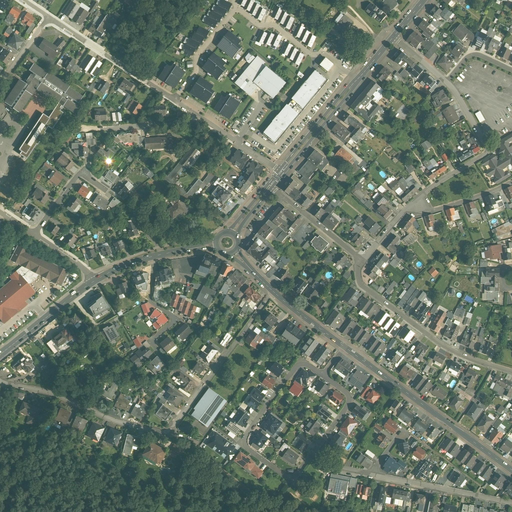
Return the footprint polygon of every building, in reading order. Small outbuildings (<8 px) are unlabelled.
[(9,4),(2,0),(0,0),(0,11),(3,13),(9,4)] [(232,5),(222,0),(219,6),(219,7),(227,11),(229,12),(232,5)] [(251,0),(247,0),(244,7),(244,8),(250,12),(254,3),(255,2),(251,0)] [(395,0),(385,0),(382,4),(391,11),(397,4),(397,2),(395,0)] [(95,2),(88,12),(91,14),(98,4),(95,2)] [(80,8),(72,3),(64,14),(73,20),(80,8)] [(254,3),(250,12),(249,13),(255,16),(256,16),(260,8),(260,6),(254,3)] [(379,9),(375,6),(374,6),(371,3),(365,11),(371,15),(370,16),(371,16),(374,19),(375,19),(380,23),(387,16),(383,13),(379,10),(379,9)] [(227,11),(219,7),(219,6),(217,6),(214,12),(222,16),(224,17),(227,11)] [(443,12),(436,6),(429,14),(436,20),(440,15),(443,12)] [(22,13),(14,7),(5,19),(6,20),(7,21),(7,20),(12,24),(15,20),(16,21),(22,13)] [(283,10),(276,7),(272,17),(278,20),(282,12),(283,10)] [(88,14),(80,8),(73,20),(81,25),(88,14)] [(260,8),(256,16),(255,16),(255,18),(261,21),(264,15),(266,11),(260,8)] [(453,14),(446,8),(443,12),(440,15),(447,21),(453,14)] [(222,16),(214,12),(213,11),(210,17),(209,18),(218,22),(219,23),(222,16)] [(282,12),(278,20),(277,22),(283,25),(284,25),(288,16),(288,17),(289,15),(282,12)] [(35,20),(27,14),(26,17),(23,21),(27,23),(26,25),(30,27),(32,23),(35,20)] [(353,22),(345,15),(335,28),(343,34),(353,22)] [(288,17),(288,16),(284,25),(283,25),(283,26),(289,29),(294,20),(288,17)] [(98,28),(94,34),(100,38),(105,29),(103,28),(104,25),(107,28),(111,21),(105,17),(103,20),(98,28)] [(218,22),(209,18),(210,17),(208,17),(205,23),(215,28),(218,22)] [(111,21),(107,28),(109,29),(110,28),(115,21),(115,20),(112,19),(111,21)] [(115,21),(110,28),(109,29),(107,28),(107,29),(109,30),(111,29),(113,30),(118,23),(115,21)] [(430,25),(424,21),(419,27),(424,32),(425,32),(427,28),(430,25)] [(433,21),(430,25),(427,28),(434,34),(438,29),(434,26),(436,24),(436,23),(433,21)] [(30,27),(26,33),(29,35),(35,26),(32,23),(30,27)] [(95,26),(92,24),(88,30),(94,34),(98,28),(95,26)] [(472,34),(461,24),(457,29),(460,32),(456,36),(462,41),(466,37),(469,39),(472,34)] [(305,28),(298,25),(297,27),(295,32),(293,35),(300,38),(304,30),(305,28)] [(13,30),(8,27),(5,33),(9,36),(12,31),(13,30)] [(209,32),(199,27),(196,34),(204,38),(206,39),(209,32)] [(434,34),(427,28),(425,32),(431,37),(434,34)] [(304,30),(300,38),(299,40),(305,43),(309,35),(310,35),(310,33),(304,30)] [(267,34),(261,31),(258,38),(256,41),(263,44),(264,43),(263,43),(267,34)] [(241,42),(229,32),(225,37),(226,38),(223,41),(222,41),(217,46),(224,51),(225,51),(227,52),(226,53),(232,58),(241,48),(238,45),(241,42)] [(421,37),(414,32),(407,41),(416,49),(420,44),(424,40),(422,38),(421,37)] [(431,37),(425,32),(424,32),(422,34),(426,37),(430,41),(435,35),(434,34),(431,37)] [(204,38),(196,34),(194,33),(191,39),(200,43),(200,44),(201,44),(204,38)] [(274,36),(268,33),(267,34),(263,43),(264,43),(270,46),(271,44),(275,36),(274,36)] [(487,36),(480,33),(478,38),(475,43),(474,45),(481,48),(487,36)] [(282,37),(275,34),(274,36),(275,36),(271,44),(277,47),(282,37)] [(310,35),(309,35),(305,43),(304,44),(311,48),(316,38),(310,35)] [(441,39),(435,35),(430,41),(434,44),(436,45),(441,39)] [(15,36),(8,44),(9,45),(13,48),(16,51),(22,43),(20,40),(15,36)] [(430,41),(426,37),(424,40),(420,44),(429,51),(434,44),(430,41)] [(54,47),(45,41),(45,42),(43,40),(39,47),(41,48),(40,49),(49,55),(48,57),(53,60),(60,51),(59,50),(65,43),(61,39),(54,47)] [(200,43),(191,39),(190,39),(187,45),(195,49),(197,50),(200,44),(200,43)] [(493,39),(489,47),(490,48),(488,51),(491,53),(493,49),(496,51),(500,43),(493,39)] [(326,48),(330,43),(328,41),(322,48),(324,50),(326,48)] [(293,46),(286,43),(281,53),(287,56),(288,56),(292,48),(293,46)] [(195,49),(187,45),(185,44),(182,51),(184,52),(191,55),(192,56),(195,49)] [(426,54),(425,56),(429,60),(439,48),(436,45),(434,44),(429,51),(426,54)] [(462,49),(458,46),(452,53),(458,58),(464,51),(462,49)] [(13,55),(4,48),(0,53),(2,55),(0,58),(0,60),(6,65),(13,55)] [(241,48),(232,58),(234,60),(237,57),(236,56),(240,52),(241,53),(243,49),(241,48)] [(292,48),(288,56),(287,56),(287,58),(293,61),(297,52),(298,51),(292,48)] [(511,52),(504,48),(500,57),(507,60),(511,52)] [(404,55),(398,50),(391,58),(397,63),(401,58),(404,55)] [(297,52),(293,61),(292,62),(299,65),(304,55),(297,52)] [(226,64),(214,54),(210,59),(210,60),(208,63),(207,63),(202,68),(209,73),(209,72),(212,74),(211,75),(217,80),(226,70),(223,67),(226,64)] [(417,66),(404,55),(401,58),(412,67),(411,68),(413,70),(417,66)] [(96,60),(90,56),(87,60),(82,68),(87,72),(96,60)] [(445,56),(441,61),(442,62),(439,65),(447,72),(449,68),(453,63),(451,62),(446,57),(445,56)] [(286,84),(263,65),(265,63),(258,57),(252,64),(245,72),(236,84),(250,96),(256,90),(258,86),(261,89),(273,99),(286,84)] [(75,63),(67,58),(61,66),(69,72),(71,69),(74,64),(75,63)] [(333,65),(326,59),(321,65),(328,72),(333,65)] [(101,64),(96,60),(87,72),(93,76),(94,75),(99,68),(101,64)] [(248,61),(242,70),(245,72),(252,64),(248,61)] [(178,65),(174,63),(173,65),(185,73),(186,71),(182,68),(182,69),(178,66),(178,65)] [(69,87),(47,73),(46,74),(32,65),(28,71),(33,74),(32,77),(30,76),(26,81),(28,83),(27,84),(20,80),(4,103),(11,108),(12,107),(14,108),(13,109),(19,114),(31,95),(30,94),(31,92),(33,93),(34,91),(33,90),(34,88),(37,89),(36,90),(58,105),(59,103),(63,106),(76,114),(80,108),(76,105),(77,103),(79,104),(83,98),(68,88),(69,87)] [(173,65),(171,68),(167,66),(159,79),(164,83),(165,82),(169,84),(168,85),(174,89),(179,82),(178,81),(179,79),(180,80),(185,73),(173,65)] [(413,70),(410,74),(416,79),(423,71),(417,66),(413,70)] [(391,74),(384,67),(379,74),(383,78),(386,80),(391,74)] [(226,70),(217,80),(219,82),(222,79),(221,78),(225,74),(225,75),(228,71),(226,70)] [(400,74),(405,79),(410,74),(404,70),(400,74)] [(234,72),(230,77),(235,81),(239,76),(234,72)] [(306,83),(306,82),(301,88),(302,88),(292,99),(303,108),(326,80),(315,72),(306,83)] [(383,78),(379,74),(376,77),(382,82),(384,80),(382,78),(383,78)] [(434,81),(429,76),(424,82),(429,87),(433,83),(434,81)] [(200,78),(196,84),(197,84),(194,88),(193,87),(190,93),(196,98),(197,97),(199,98),(199,99),(206,104),(213,92),(210,90),(213,86),(200,78)] [(109,86),(100,80),(94,88),(103,94),(109,86)] [(133,86),(124,80),(118,89),(127,94),(133,86)] [(373,81),(363,93),(370,99),(375,92),(379,88),(380,87),(373,81)] [(385,92),(379,88),(375,92),(379,95),(376,99),(378,101),(385,92)] [(439,90),(438,91),(438,92),(438,93),(437,94),(433,97),(436,101),(434,103),(437,108),(441,106),(449,101),(442,91),(441,92),(440,90),(439,90)] [(213,92),(206,104),(208,105),(210,102),(209,101),(212,97),(213,97),(216,94),(213,92)] [(379,95),(375,92),(370,99),(371,100),(374,102),(376,99),(379,95)] [(360,96),(369,103),(371,100),(370,99),(363,93),(360,96)] [(234,96),(230,94),(228,96),(240,104),(242,101),(238,99),(238,100),(233,97),(234,96)] [(128,95),(123,103),(125,105),(131,96),(128,95)] [(228,96),(226,99),(223,97),(214,110),(220,113),(221,112),(224,115),(224,116),(230,120),(234,113),(233,112),(235,110),(236,110),(240,104),(228,96)] [(369,103),(360,96),(357,100),(361,103),(365,107),(369,103)] [(357,100),(351,108),(363,117),(366,113),(363,110),(365,107),(361,103),(357,100)] [(133,101),(127,110),(135,116),(141,107),(133,101)] [(43,114),(19,150),(21,152),(20,155),(27,159),(36,145),(37,146),(40,141),(39,140),(41,137),(43,138),(46,133),(44,133),(48,127),(52,130),(63,113),(60,111),(61,110),(63,107),(63,106),(59,103),(58,105),(49,118),(43,114)] [(377,104),(372,111),(376,114),(377,113),(381,108),(377,104)] [(287,105),(278,117),(278,116),(273,122),(274,122),(264,133),(275,142),(277,140),(298,114),(291,108),(287,105)] [(165,117),(164,107),(154,107),(155,118),(165,117)] [(452,107),(442,113),(450,125),(459,119),(452,107)] [(105,109),(95,110),(95,121),(105,120),(105,109)] [(354,118),(347,113),(341,120),(348,125),(350,123),(354,118)] [(368,115),(366,113),(363,117),(369,122),(372,118),(368,115)] [(365,128),(354,118),(350,123),(357,129),(361,133),(365,128)] [(350,134),(337,124),(332,130),(341,138),(344,134),(348,137),(350,134)] [(361,133),(357,129),(353,134),(354,135),(357,137),(361,133)] [(124,135),(117,136),(116,138),(120,141),(124,145),(128,143),(128,142),(131,142),(132,143),(134,143),(135,145),(138,145),(139,143),(138,137),(137,135),(137,134),(134,134),(134,135),(127,135),(126,134),(124,134),(124,135)] [(348,137),(344,134),(341,138),(348,143),(351,140),(348,137)] [(117,138),(115,137),(114,136),(112,136),(110,138),(117,145),(119,143),(120,141),(117,138)] [(477,144),(472,137),(468,140),(472,147),(473,147),(477,144)] [(168,138),(149,139),(150,149),(160,148),(160,149),(166,149),(168,149),(168,146),(168,140),(168,138)] [(511,145),(510,146),(506,139),(497,144),(501,149),(500,150),(499,153),(502,154),(503,154),(505,157),(507,159),(508,159),(509,160),(508,161),(510,164),(511,168),(511,167),(511,145)] [(425,149),(432,145),(429,140),(422,144),(425,149)] [(81,144),(71,144),(71,149),(74,149),(74,153),(78,156),(79,157),(79,149),(84,148),(84,147),(81,147),(81,144)] [(109,147),(105,152),(110,156),(107,160),(109,161),(116,152),(109,147)] [(192,147),(179,163),(183,166),(187,169),(200,153),(192,147)] [(356,159),(341,147),(334,155),(349,168),(356,160),(356,159)] [(84,148),(79,149),(79,157),(79,158),(87,157),(87,148),(84,148)] [(474,154),(471,148),(469,149),(465,151),(469,157),(474,154)] [(105,152),(100,149),(96,154),(105,162),(107,160),(110,156),(105,152)] [(73,157),(65,150),(63,152),(68,156),(66,159),(67,160),(69,161),(73,157)] [(330,162),(317,151),(316,152),(314,150),(313,153),(314,154),(309,160),(318,168),(323,172),(330,162)] [(257,164),(253,162),(251,164),(248,162),(250,159),(246,157),(245,158),(242,155),(243,154),(238,151),(231,162),(243,170),(245,166),(249,168),(248,170),(249,171),(247,174),(247,175),(244,178),(252,184),(255,180),(256,181),(264,169),(260,166),(260,167),(259,167),(257,166),(257,165),(256,165),(257,164)] [(465,151),(458,156),(461,161),(469,157),(465,151)] [(500,160),(497,162),(495,159),(496,159),(494,154),(483,161),(483,164),(486,165),(488,163),(491,168),(488,170),(487,174),(491,176),(494,174),(496,178),(494,179),(493,183),(496,183),(509,176),(507,172),(504,174),(501,170),(506,167),(510,164),(508,161),(509,160),(508,159),(507,159),(505,157),(504,158),(503,157),(500,159),(500,160)] [(62,156),(60,159),(59,158),(58,160),(59,161),(57,163),(62,166),(67,160),(66,159),(62,156)] [(69,161),(67,160),(62,166),(68,171),(73,165),(69,161)] [(356,160),(349,168),(354,171),(357,169),(356,168),(357,167),(356,166),(359,162),(356,160)] [(308,180),(318,168),(309,161),(299,173),(308,180)] [(179,163),(162,182),(176,194),(181,198),(182,198),(185,194),(175,185),(174,185),(171,183),(172,182),(174,183),(176,181),(173,178),(177,174),(178,174),(180,172),(179,171),(183,166),(179,163)] [(442,164),(434,169),(438,175),(446,170),(442,164)] [(147,168),(143,171),(151,179),(154,176),(147,168)] [(434,169),(428,173),(431,179),(438,175),(434,169)] [(117,177),(109,171),(107,173),(106,172),(105,174),(106,175),(104,178),(113,184),(117,177)] [(211,172),(202,182),(204,183),(202,184),(206,187),(215,175),(211,172)] [(53,175),(51,174),(48,178),(58,185),(62,179),(55,173),(53,175)] [(226,185),(215,176),(210,182),(213,184),(214,183),(217,185),(214,188),(216,189),(218,185),(223,189),(226,185)] [(252,184),(244,178),(238,187),(245,193),(252,184)] [(292,178),(283,189),(289,194),(295,188),(298,184),(292,178)] [(408,183),(403,178),(399,182),(400,183),(407,191),(413,185),(418,190),(421,187),(418,184),(417,185),(416,183),(416,182),(413,179),(408,183)] [(185,194),(182,198),(186,202),(202,183),(198,180),(186,194),(185,194)] [(399,182),(397,180),(390,186),(395,191),(397,190),(400,187),(403,190),(405,192),(407,191),(400,183),(399,182)] [(127,183),(124,187),(128,190),(129,191),(132,188),(127,183)] [(327,183),(320,191),(324,193),(325,192),(330,186),(327,183)] [(330,186),(325,192),(329,196),(337,187),(332,183),(330,186)] [(44,190),(36,184),(34,187),(42,192),(42,193),(44,190)] [(122,184),(115,192),(121,197),(128,190),(124,187),(122,184)] [(216,189),(211,195),(215,198),(212,202),(217,205),(219,202),(223,205),(230,195),(227,192),(223,189),(218,185),(216,189)] [(382,185),(378,189),(383,193),(386,190),(382,185)] [(413,185),(407,191),(412,196),(418,190),(413,185)] [(310,200),(305,196),(311,189),(308,186),(301,193),(296,200),(307,209),(313,202),(310,200)] [(42,192),(34,187),(31,192),(33,194),(31,197),(34,200),(35,198),(37,199),(42,192)] [(82,187),(78,193),(85,198),(86,197),(88,198),(89,196),(87,195),(89,192),(82,187)] [(301,193),(295,188),(289,194),(296,200),(301,193)] [(364,196),(356,188),(352,191),(360,199),(364,196)] [(401,196),(400,197),(405,202),(412,196),(407,191),(405,192),(401,196)] [(42,193),(42,192),(37,199),(43,204),(48,197),(42,193)] [(391,201),(384,194),(382,196),(388,202),(389,203),(391,201)] [(382,196),(381,195),(375,201),(382,207),(385,204),(385,205),(388,202),(382,196)] [(493,195),(485,198),(488,204),(489,207),(496,204),(495,202),(495,201),(493,195)] [(108,203),(98,196),(93,203),(103,210),(108,203)] [(81,203),(73,198),(67,206),(68,207),(73,211),(77,205),(79,206),(81,203)] [(369,199),(365,205),(369,209),(374,204),(369,199)] [(335,203),(332,200),(324,209),(330,215),(336,208),(338,205),(335,203)] [(502,200),(495,202),(496,204),(498,209),(504,206),(502,200)] [(473,202),(466,205),(468,211),(473,209),(476,208),(473,202)] [(319,203),(312,212),(324,222),(330,215),(324,209),(319,205),(320,204),(319,203)] [(177,204),(167,210),(170,216),(169,217),(172,220),(176,218),(175,217),(182,212),(177,204)] [(382,207),(378,211),(382,215),(389,208),(385,205),(385,204),(382,207)] [(496,204),(489,207),(486,208),(488,212),(498,209),(496,204)] [(301,221),(282,205),(276,213),(282,219),(285,215),(293,221),(290,225),(292,227),(295,229),(301,221)] [(38,210),(31,206),(29,209),(26,214),(33,218),(38,210)] [(389,208),(382,215),(387,220),(394,213),(389,208)] [(457,211),(455,212),(454,209),(446,211),(448,217),(450,222),(460,219),(457,211)] [(282,219),(276,213),(270,220),(285,233),(286,234),(292,227),(290,225),(282,219)] [(330,215),(324,222),(334,230),(340,223),(330,215)] [(432,215),(425,217),(427,224),(428,228),(433,227),(432,222),(434,221),(432,215)] [(409,216),(400,227),(406,232),(413,223),(415,220),(409,216)] [(134,223),(132,223),(131,220),(126,222),(129,233),(128,233),(130,238),(138,235),(134,223)] [(285,233),(270,220),(266,224),(274,231),(272,233),(275,236),(273,239),(275,241),(278,238),(279,238),(281,235),(283,236),(285,233)] [(369,226),(367,228),(373,232),(379,226),(374,221),(369,226)] [(274,231),(266,224),(258,233),(266,240),(266,239),(272,233),(274,231)] [(59,229),(53,225),(48,231),(54,236),(59,229)] [(292,227),(286,234),(288,236),(295,229),(292,227)] [(270,243),(266,239),(266,240),(258,233),(255,236),(262,242),(280,257),(283,254),(272,245),(270,243)] [(354,239),(352,241),(358,245),(364,238),(359,234),(359,233),(356,236),(354,239)] [(411,233),(403,240),(408,246),(416,240),(411,233)] [(69,234),(63,242),(71,248),(76,240),(69,234)] [(394,235),(384,246),(394,254),(397,252),(398,250),(394,247),(399,240),(394,235)] [(262,242),(255,236),(252,240),(259,245),(262,242)] [(329,244),(320,236),(318,238),(316,237),(311,243),(313,244),(312,246),(321,253),(329,244)] [(122,240),(113,244),(116,252),(124,249),(123,246),(124,245),(122,240)] [(252,240),(250,241),(245,247),(244,249),(245,250),(245,251),(246,251),(247,251),(251,255),(259,245),(252,240)] [(259,245),(251,255),(264,266),(267,262),(273,267),(281,258),(280,257),(262,242),(259,245)] [(68,272),(18,246),(10,260),(22,266),(38,275),(60,286),(68,272)] [(107,246),(106,246),(104,246),(105,248),(100,250),(101,252),(104,257),(111,254),(107,246)] [(498,246),(489,247),(489,252),(485,252),(486,258),(490,258),(490,259),(491,259),(497,258),(497,254),(499,253),(498,246)] [(90,251),(86,253),(86,254),(88,258),(87,258),(88,261),(91,260),(90,259),(96,257),(93,250),(90,251)] [(505,250),(502,251),(502,253),(503,256),(504,256),(505,262),(511,260),(511,259),(511,254),(508,255),(507,250),(505,250)] [(389,259),(380,252),(376,256),(378,257),(385,262),(384,262),(386,263),(389,259)] [(404,258),(397,252),(394,254),(392,257),(393,257),(400,263),(404,258)] [(348,259),(342,253),(338,258),(342,262),(344,264),(348,259)] [(214,257),(214,258),(206,255),(203,258),(204,259),(202,262),(201,262),(198,271),(204,273),(204,272),(207,273),(216,276),(221,260),(216,258),(217,258),(214,257)] [(378,257),(376,256),(373,260),(374,262),(372,264),(379,269),(384,262),(385,262),(378,257)] [(400,263),(393,257),(391,260),(392,261),(391,263),(396,267),(400,263)] [(234,268),(224,263),(222,267),(221,270),(219,274),(225,277),(234,268)] [(379,269),(372,264),(368,269),(370,271),(374,274),(375,273),(379,269)] [(413,265),(410,268),(417,275),(420,272),(413,265)] [(38,275),(22,266),(14,273),(17,276),(19,274),(28,285),(37,278),(38,275)] [(429,272),(435,278),(440,272),(434,267),(429,272)] [(168,269),(157,272),(155,286),(171,283),(170,278),(171,278),(170,272),(169,273),(168,269)] [(491,269),(487,269),(487,273),(491,274),(490,278),(499,278),(499,270),(495,269),(495,270),(491,270),(491,269)] [(283,270),(277,277),(282,281),(283,282),(286,277),(290,281),(292,277),(283,270)] [(242,275),(236,271),(232,275),(231,274),(227,277),(228,278),(226,281),(224,284),(220,291),(224,293),(222,294),(225,295),(226,296),(226,295),(229,289),(232,286),(234,283),(242,275)] [(347,271),(343,276),(348,280),(351,275),(347,271)] [(375,273),(374,274),(370,271),(367,274),(374,280),(378,276),(375,273)] [(12,280),(0,290),(0,319),(1,321),(2,321),(3,322),(6,319),(5,318),(14,310),(17,313),(27,305),(24,301),(35,293),(28,285),(19,274),(17,276),(12,280)] [(316,277),(313,274),(308,280),(312,283),(314,280),(316,277)] [(247,281),(242,275),(234,283),(236,285),(235,287),(238,289),(238,290),(239,289),(247,281)] [(142,276),(133,279),(136,286),(145,283),(142,276)] [(218,277),(214,289),(218,291),(223,279),(218,277)] [(490,278),(489,278),(487,278),(481,277),(481,284),(486,284),(486,280),(491,280),(491,287),(487,287),(487,290),(487,292),(498,292),(499,278),(490,278)] [(300,280),(297,284),(298,284),(296,287),(295,286),(293,289),(300,294),(306,286),(305,286),(306,284),(306,283),(301,279),(300,280)] [(317,282),(313,287),(312,287),(311,288),(318,293),(325,285),(321,282),(319,284),(317,282)] [(126,283),(118,285),(120,289),(122,295),(129,292),(126,283)] [(236,285),(234,283),(232,286),(229,289),(236,292),(238,289),(235,287),(236,285)] [(216,293),(203,286),(197,301),(208,309),(216,293)] [(412,286),(398,305),(401,308),(408,312),(411,307),(409,305),(419,291),(412,286)] [(255,292),(249,287),(247,289),(246,288),(244,290),(245,291),(243,293),(248,297),(245,300),(247,301),(255,292)] [(311,288),(307,294),(305,296),(308,298),(308,299),(308,300),(308,301),(309,301),(309,302),(310,302),(311,302),(312,301),(318,293),(311,288)] [(238,289),(236,292),(232,298),(236,300),(240,294),(241,292),(239,289),(238,290),(238,289)] [(348,295),(344,299),(353,305),(356,301),(360,295),(352,289),(348,295)] [(255,292),(247,301),(247,302),(249,304),(252,301),(254,303),(253,304),(254,304),(255,303),(255,304),(261,297),(255,292)] [(423,292),(418,299),(422,302),(428,295),(423,292)] [(498,292),(487,292),(487,302),(498,302),(498,292)] [(86,305),(94,318),(110,308),(101,293),(90,298),(86,305)] [(180,296),(173,294),(170,306),(176,308),(179,298),(180,296)] [(232,298),(226,295),(226,296),(222,302),(231,307),(236,300),(232,298)] [(185,300),(179,298),(176,308),(175,310),(181,312),(185,302),(185,300)] [(361,306),(359,309),(365,313),(372,303),(366,299),(365,300),(361,306)] [(252,301),(249,304),(247,302),(242,310),(246,313),(248,309),(252,313),(254,310),(252,309),(255,305),(254,304),(253,304),(254,303),(252,301)] [(328,304),(323,301),(319,306),(324,309),(328,304)] [(191,304),(185,302),(181,312),(181,314),(187,316),(190,305),(191,304)] [(372,303),(365,313),(370,317),(376,308),(377,307),(372,303)] [(440,305),(436,303),(430,313),(434,315),(437,310),(438,308),(440,305)] [(197,307),(190,305),(187,316),(186,317),(193,320),(197,307)] [(423,309),(419,306),(412,316),(423,323),(427,318),(424,316),(430,308),(426,305),(423,309)] [(211,311),(210,313),(209,312),(207,317),(214,319),(217,310),(214,309),(213,312),(211,311)] [(461,310),(457,309),(454,315),(462,318),(464,314),(460,312),(461,310)] [(4,324),(17,313),(14,310),(5,318),(6,319),(3,322),(4,324)] [(163,315),(155,311),(150,317),(153,319),(156,317),(157,318),(159,320),(153,325),(154,326),(153,327),(155,329),(156,329),(157,330),(161,327),(160,326),(163,324),(163,325),(168,321),(164,316),(164,317),(163,315)] [(383,311),(381,314),(375,322),(381,326),(388,317),(389,315),(383,311)] [(454,315),(448,312),(446,317),(448,318),(445,324),(448,326),(450,322),(454,315)] [(338,316),(335,313),(334,313),(327,322),(335,328),(341,320),(343,317),(340,315),(338,316)] [(81,321),(75,314),(69,319),(72,322),(70,324),(73,327),(81,321)] [(278,320),(271,314),(265,321),(272,327),(274,325),(275,327),(278,324),(276,322),(278,320)] [(444,318),(439,315),(438,317),(434,323),(434,324),(431,329),(438,333),(441,327),(439,326),(444,318)] [(388,317),(381,326),(387,330),(394,321),(388,317)] [(350,320),(350,319),(346,324),(341,332),(342,333),(344,334),(344,335),(345,335),(351,327),(354,323),(350,320)] [(387,331),(393,336),(398,328),(400,325),(394,321),(387,330),(387,331)] [(460,327),(450,322),(448,326),(446,330),(443,336),(454,341),(459,332),(458,331),(460,327)] [(186,324),(176,334),(178,337),(181,341),(192,331),(186,324)] [(286,331),(284,334),(283,336),(287,339),(286,340),(289,341),(298,329),(292,324),(286,332),(286,331)] [(107,327),(102,330),(110,342),(119,337),(113,326),(108,328),(107,327)] [(364,331),(359,327),(355,332),(352,337),(353,338),(353,339),(356,341),(364,331)] [(407,328),(406,329),(401,337),(408,342),(414,334),(407,328)] [(304,334),(298,329),(289,341),(291,343),(295,346),(297,344),(299,341),(304,334)] [(69,334),(65,330),(62,333),(67,340),(68,341),(72,338),(69,334)] [(267,335),(261,331),(258,335),(262,338),(262,339),(263,340),(265,337),(267,335)] [(369,335),(364,331),(356,341),(360,344),(362,345),(366,340),(369,335)] [(61,332),(52,340),(58,348),(67,340),(62,333),(61,332)] [(258,335),(253,332),(246,341),(251,344),(250,345),(250,346),(252,347),(253,347),(253,346),(255,347),(262,339),(262,338),(258,335)] [(469,336),(465,334),(460,344),(472,349),(475,343),(472,342),(475,334),(471,332),(469,336)] [(175,345),(168,337),(159,344),(161,347),(166,352),(175,345)] [(319,343),(312,338),(302,351),(309,356),(312,352),(312,351),(315,347),(315,348),(319,343)] [(379,342),(374,338),(370,343),(367,348),(368,349),(368,350),(372,352),(379,342)] [(47,344),(54,354),(59,350),(58,348),(52,340),(47,344)] [(402,346),(396,341),(393,345),(399,350),(402,346)] [(384,346),(379,342),(372,352),(375,355),(377,356),(381,351),(384,346)] [(482,346),(480,345),(478,352),(490,356),(492,350),(489,349),(491,344),(486,342),(484,347),(482,346)] [(428,348),(420,343),(416,349),(419,351),(424,354),(428,348)] [(147,349),(143,344),(138,348),(140,350),(142,352),(147,349)] [(209,345),(200,357),(201,358),(207,362),(208,363),(218,351),(209,345)] [(321,351),(318,355),(317,355),(314,360),(321,365),(331,352),(323,347),(320,351),(321,351)] [(402,348),(399,353),(397,352),(396,353),(401,357),(406,351),(402,348)] [(142,352),(140,350),(137,353),(138,354),(142,360),(142,361),(147,357),(147,356),(151,354),(148,349),(147,349),(142,352)] [(396,353),(393,351),(387,360),(395,366),(401,357),(396,353)] [(424,354),(419,351),(415,357),(420,360),(424,354)] [(446,358),(437,353),(434,360),(442,364),(446,358)] [(138,354),(134,357),(131,359),(138,367),(141,364),(139,362),(142,360),(138,354)] [(50,359),(47,356),(42,361),(46,366),(50,362),(48,360),(50,359)] [(157,356),(147,366),(155,374),(165,365),(157,356)] [(19,363),(13,367),(17,371),(19,369),(20,371),(23,368),(28,373),(34,368),(31,364),(33,363),(30,360),(29,358),(27,359),(25,357),(18,362),(19,363)] [(347,364),(342,360),(339,365),(336,368),(336,369),(341,372),(347,364)] [(461,366),(453,362),(449,368),(458,373),(461,366)] [(204,368),(197,363),(192,370),(199,375),(204,368)] [(282,370),(274,364),(270,371),(279,377),(283,371),(282,370)] [(353,367),(347,364),(341,372),(346,376),(348,373),(353,367)] [(413,373),(405,367),(404,368),(403,368),(402,369),(402,370),(400,374),(403,376),(403,377),(405,378),(406,377),(409,380),(410,379),(414,373),(413,373)] [(303,370),(297,379),(302,383),(308,386),(314,378),(313,377),(308,374),(303,370)] [(477,374),(469,370),(468,370),(469,370),(465,377),(468,378),(474,381),(477,374)] [(363,375),(358,371),(352,380),(349,383),(354,386),(363,375)] [(418,374),(414,371),(413,373),(414,373),(410,379),(413,381),(414,379),(418,374)] [(193,382),(180,373),(177,377),(177,378),(183,382),(180,386),(179,387),(186,392),(193,382)] [(348,373),(346,376),(343,380),(345,382),(349,378),(351,375),(348,373)] [(368,378),(363,375),(354,386),(359,390),(361,387),(368,378)] [(505,380),(496,375),(493,382),(496,384),(501,386),(504,380),(505,380)] [(275,382),(268,377),(263,383),(270,388),(275,382)] [(426,380),(421,377),(417,382),(413,386),(414,388),(418,391),(426,380)] [(109,389),(108,389),(106,392),(101,390),(98,395),(102,396),(99,401),(107,405),(110,400),(110,401),(119,384),(107,378),(104,383),(111,386),(109,389)] [(183,382),(177,378),(174,381),(180,386),(183,382)] [(474,381),(468,378),(464,385),(470,388),(474,381)] [(426,380),(418,391),(421,393),(423,394),(427,389),(430,384),(426,380)] [(511,383),(504,380),(501,386),(498,393),(497,394),(503,397),(504,395),(510,398),(511,394),(511,393),(511,383)] [(321,382),(315,390),(318,392),(317,393),(320,395),(321,394),(323,395),(329,388),(321,382)] [(290,391),(289,391),(298,397),(303,390),(300,389),(294,384),(293,386),(290,391)] [(501,386),(496,384),(493,390),(498,393),(501,386)] [(171,388),(168,386),(165,391),(171,396),(168,401),(175,406),(181,398),(177,395),(178,394),(171,388)] [(269,391),(262,386),(258,391),(265,396),(269,391)] [(370,389),(366,386),(364,389),(361,393),(359,395),(362,397),(365,393),(366,394),(370,389)] [(446,395),(436,387),(435,388),(433,391),(433,392),(435,393),(434,394),(442,400),(446,395)] [(226,402),(208,389),(193,409),(195,410),(191,416),(206,428),(226,402)] [(258,391),(257,390),(254,393),(254,394),(252,397),(260,403),(265,396),(258,391)] [(380,395),(372,390),(371,392),(369,391),(366,396),(367,397),(366,399),(373,404),(380,395)] [(331,391),(325,398),(329,401),(330,399),(334,393),(331,391)] [(334,393),(330,399),(338,405),(343,398),(335,392),(334,393)] [(121,394),(114,408),(117,409),(117,408),(124,412),(125,410),(128,405),(129,404),(123,401),(125,396),(121,394)] [(464,401),(456,396),(449,406),(457,411),(464,401)] [(252,397),(251,397),(246,404),(254,410),(260,403),(252,397)] [(401,403),(396,400),(390,409),(394,413),(398,408),(401,403)] [(40,410),(23,403),(20,411),(31,415),(28,424),(33,426),(40,410)] [(487,408),(480,403),(477,406),(482,409),(484,411),(487,408)] [(139,410),(135,407),(130,415),(140,420),(148,407),(143,404),(140,408),(139,410)] [(477,406),(475,404),(467,415),(474,420),(482,409),(477,406)] [(162,406),(161,405),(155,414),(164,421),(166,419),(167,420),(170,416),(168,415),(171,412),(162,406)] [(254,410),(248,405),(244,410),(245,411),(250,415),(254,410)] [(362,409),(357,406),(353,412),(362,419),(367,413),(362,409)] [(371,412),(364,406),(362,409),(367,413),(369,415),(371,412)] [(327,411),(323,408),(321,411),(320,410),(316,415),(326,421),(328,419),(327,419),(328,417),(329,418),(332,414),(327,411)] [(401,410),(398,408),(394,413),(392,415),(395,417),(401,410)] [(410,412),(405,408),(403,411),(399,418),(403,421),(410,412)] [(69,414),(60,410),(57,415),(58,415),(57,419),(55,418),(53,422),(58,424),(59,425),(65,427),(67,422),(66,421),(69,414)] [(243,413),(239,410),(236,415),(245,422),(249,418),(243,413)] [(410,412),(403,421),(407,424),(408,425),(413,418),(415,415),(410,412)] [(263,422),(259,428),(263,430),(266,432),(267,431),(274,435),(283,423),(270,414),(266,418),(268,420),(265,423),(263,422)] [(245,422),(236,415),(232,419),(232,420),(236,423),(242,427),(245,422)] [(493,420),(485,415),(477,427),(485,432),(490,425),(493,420)] [(87,421),(76,416),(74,421),(71,429),(81,434),(87,421)] [(493,420),(490,425),(493,426),(497,420),(498,419),(496,417),(493,420)] [(354,421),(349,418),(341,429),(349,435),(357,424),(354,421)] [(413,418),(408,425),(407,424),(407,425),(410,427),(415,420),(413,418)] [(424,422),(420,419),(418,422),(413,428),(413,429),(418,432),(424,422)] [(312,420),(305,429),(306,430),(306,431),(306,433),(307,434),(309,434),(310,433),(313,435),(316,432),(317,433),(319,430),(318,429),(320,426),(316,423),(312,420)] [(493,426),(493,427),(496,429),(501,423),(497,420),(493,426)] [(234,425),(229,421),(224,428),(235,436),(240,429),(234,425)] [(395,425),(389,421),(384,426),(394,433),(398,427),(395,425)] [(424,422),(418,432),(422,435),(427,429),(429,426),(424,422)] [(104,429),(93,424),(87,436),(93,439),(94,438),(98,440),(104,429)] [(383,429),(375,424),(372,428),(380,433),(383,429)] [(432,432),(428,438),(429,438),(433,441),(440,432),(435,428),(432,432)] [(121,434),(110,429),(110,431),(106,438),(105,442),(116,447),(121,434)] [(427,429),(422,435),(421,436),(424,438),(429,431),(427,429)] [(498,431),(496,429),(489,438),(488,439),(489,440),(490,440),(495,444),(495,445),(496,445),(497,445),(497,444),(496,444),(503,435),(499,432),(500,432),(499,431),(498,431)] [(260,432),(253,442),(254,442),(261,448),(268,439),(265,437),(261,433),(260,432)] [(347,437),(340,432),(337,435),(344,439),(344,440),(345,440),(347,437)] [(217,449),(224,440),(215,433),(215,434),(212,438),(207,445),(212,449),(214,446),(217,449)] [(307,439),(300,434),(298,437),(301,440),(305,443),(307,439)] [(337,435),(337,434),(335,437),(334,437),(332,440),(333,441),(330,444),(331,444),(336,447),(337,449),(339,446),(340,446),(342,443),(342,442),(344,440),(344,439),(337,435)] [(381,438),(380,437),(377,440),(379,441),(377,444),(383,448),(389,439),(383,435),(381,438)] [(137,439),(127,436),(123,453),(129,454),(132,444),(137,446),(138,444),(139,439),(137,439)] [(414,438),(410,444),(411,447),(413,449),(419,442),(414,438)] [(454,443),(450,439),(448,440),(447,442),(442,448),(448,452),(454,443)] [(234,447),(224,440),(217,449),(215,451),(220,455),(222,452),(227,456),(231,452),(234,447)] [(305,443),(301,440),(298,444),(297,444),(296,446),(296,447),(296,448),(303,453),(304,450),(305,451),(307,448),(308,445),(305,443)] [(509,443),(506,441),(500,448),(508,453),(511,449),(511,447),(511,443),(509,442),(509,443)] [(261,448),(254,442),(251,446),(258,451),(261,448)] [(159,448),(150,443),(143,455),(158,464),(165,451),(162,449),(159,447),(159,448)] [(186,449),(176,443),(171,452),(181,457),(186,449)] [(459,446),(454,443),(448,452),(453,456),(458,450),(459,448),(459,446)] [(407,444),(400,445),(401,451),(405,454),(408,450),(407,444)] [(425,453),(418,447),(413,454),(420,460),(425,454),(425,453)] [(298,457),(289,450),(284,457),(287,460),(288,461),(288,462),(289,462),(290,462),(293,464),(296,463),(295,461),(298,457)] [(470,454),(466,451),(464,451),(463,453),(458,460),(464,464),(470,454)] [(235,455),(231,452),(227,456),(226,459),(230,462),(235,455)] [(254,464),(240,453),(236,459),(236,458),(235,459),(236,459),(235,461),(244,468),(245,466),(250,469),(251,468),(253,465),(254,464)] [(364,456),(360,453),(359,456),(356,460),(358,461),(358,462),(360,463),(368,469),(373,462),(371,461),(364,456)] [(475,458),(470,454),(464,464),(469,468),(474,461),(475,459),(475,458)] [(398,463),(390,457),(386,463),(385,464),(383,467),(385,468),(390,471),(392,473),(393,472),(395,474),(400,468),(401,466),(401,465),(398,463)] [(407,465),(400,460),(398,463),(401,465),(401,466),(405,468),(407,465)] [(427,461),(420,471),(423,473),(427,476),(434,466),(427,461)] [(482,463),(480,463),(479,465),(474,471),(480,475),(487,466),(482,463)] [(329,472),(321,466),(319,469),(327,475),(329,472)] [(491,469),(487,466),(480,475),(485,479),(490,473),(491,471),(491,469)] [(263,472),(256,467),(255,468),(254,470),(251,473),(259,478),(263,472)] [(420,471),(417,469),(414,474),(419,479),(421,477),(423,473),(420,471)] [(464,479),(456,473),(452,479),(451,480),(459,486),(464,479)] [(505,479),(497,474),(494,478),(491,483),(498,488),(502,483),(505,479)] [(349,482),(330,478),(329,488),(333,489),(332,493),(342,495),(342,490),(347,491),(349,482)] [(505,485),(501,489),(505,492),(505,491),(510,484),(507,482),(505,485)] [(371,488),(364,487),(363,487),(362,495),(367,496),(369,496),(371,488)] [(385,488),(378,487),(376,494),(381,495),(384,496),(385,488)] [(401,491),(394,490),(392,498),(399,499),(401,491)] [(407,493),(401,491),(399,499),(406,501),(407,495),(407,493)] [(425,496),(417,495),(415,503),(419,503),(423,504),(425,496)] [(437,511),(439,503),(430,502),(427,511),(437,511)]
